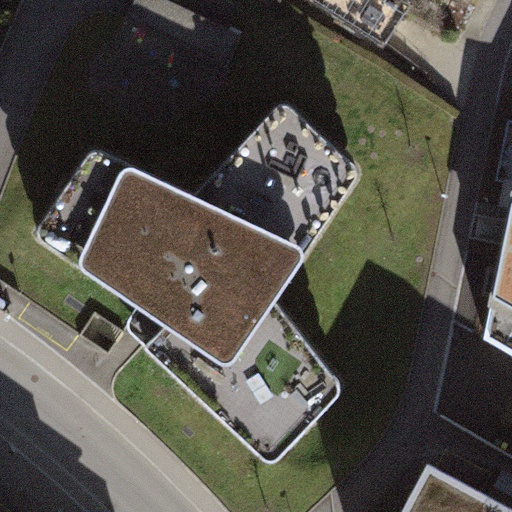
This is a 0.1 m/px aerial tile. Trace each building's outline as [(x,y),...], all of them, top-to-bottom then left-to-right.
[(237,28),(168,0),(124,0),(115,23),(221,66),(237,28)] [(406,0),(333,0),(387,32),(406,0)] [(353,164),(273,92),(191,176),(85,133),(25,225),(152,306),(126,337),(260,454),(328,379),(270,288),(353,164)] [(511,266),(424,423),(511,476),(511,266)] [(511,511),(511,500),(417,450),(383,511),(511,511)]
